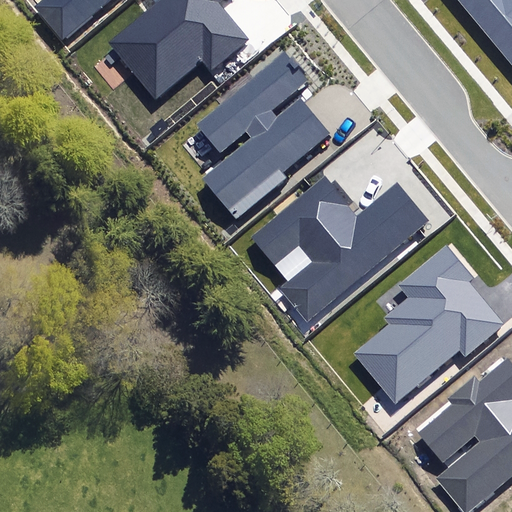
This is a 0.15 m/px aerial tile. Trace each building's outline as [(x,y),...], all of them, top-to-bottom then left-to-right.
[(42,0),(35,6),(62,39),(109,0),(42,0)] [(202,60),(210,71),(249,39),(219,2),(221,0),(159,0),(108,42),(155,99),(202,60)] [(511,0),(457,0),(511,66),(511,0)] [(203,178),(236,219),(287,178),(283,173),(330,134),(300,98),(277,117),(271,111),(308,80),(285,52),(197,124),(220,153),(246,132),(251,139),(203,178)] [(279,289),(307,322),(429,221),(397,182),(356,216),(324,177),(251,237),(288,281),(279,289)] [(460,351),(465,357),(505,324),(470,282),(474,279),(446,245),(398,285),(408,298),(383,318),(389,325),(353,353),(395,404),(460,351)] [(435,478),(462,511),(465,511),(511,474),(511,363),(508,358),(479,382),(475,376),(447,398),(452,404),(417,432),(442,462),(474,436),(479,443),(435,478)]
